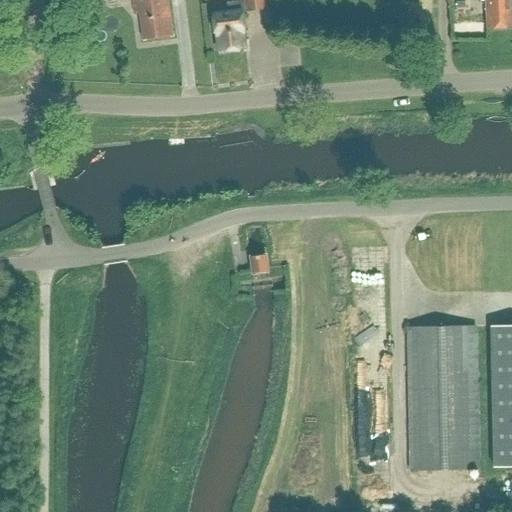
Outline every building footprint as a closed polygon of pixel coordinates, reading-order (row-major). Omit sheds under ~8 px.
[(142,39),(172,36),(167,0),(131,0),(133,12),(139,12),(142,39)] [(244,0),(227,2),(228,11),(210,14),(213,34),(216,33),(218,51),(244,48),(242,35),(248,34),(245,11),(267,8),(265,0),(244,0)] [(511,26),(511,14),(511,0),(485,0),(487,28),(511,26)] [(250,256),(253,275),(268,273),(265,254),(252,256),(250,256)] [(377,365),(375,319),(353,319),(354,366),(377,365)] [(511,326),(490,327),(494,467),(511,466),(511,326)] [(477,469),(475,327),(407,328),(409,470),(477,469)] [(376,381),(374,367),(354,369),(356,384),(376,381)]
